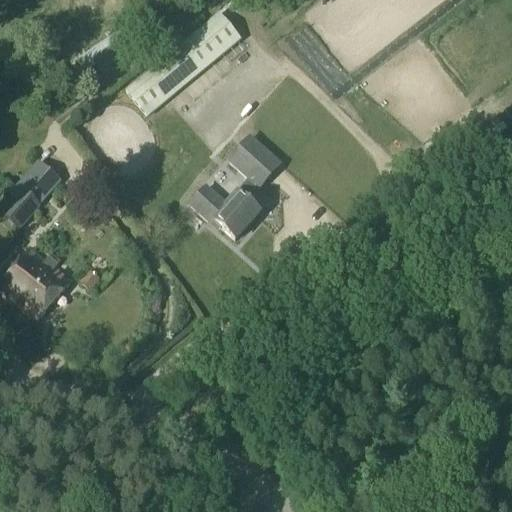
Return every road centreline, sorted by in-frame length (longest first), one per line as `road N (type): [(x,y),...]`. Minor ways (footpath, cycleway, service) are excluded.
road 1 (track): [(159,432),(511,169)]
road 2 (track): [(210,454),(261,403),(511,223)]
road 3 (unclassified): [(284,511),(210,454),(125,415),(62,401),(0,401)]
